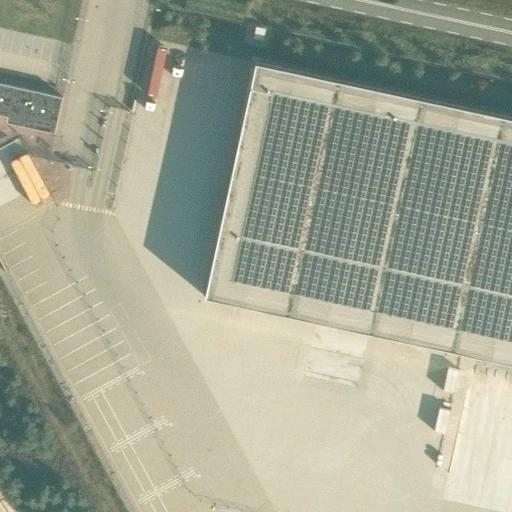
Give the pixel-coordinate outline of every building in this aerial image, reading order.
[(151,38),(148,51),(173,57),(176,44),(151,38)] [(511,117),(256,62),(205,297),(511,362),(511,117)] [(392,77),(361,71),(360,80),(391,86),(392,77)] [(420,80),(417,91),(496,110),(498,99),(420,80)] [(0,83),(0,114),(7,117),(20,119),(19,125),(55,133),(62,97),(0,83)] [(180,164),(206,165),(211,89),(136,83),(130,159),(150,161),(149,171),(168,172),(168,165),(180,166),(180,164)]
